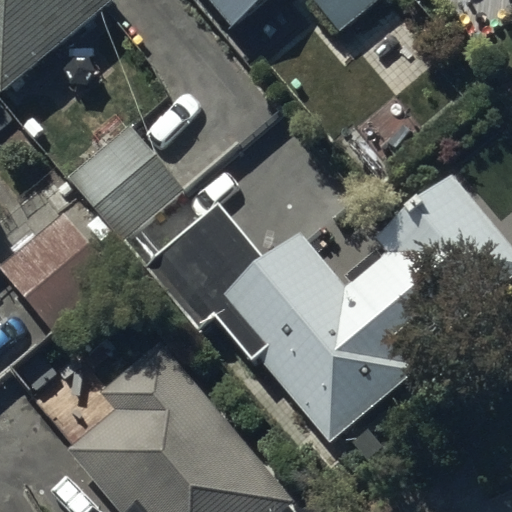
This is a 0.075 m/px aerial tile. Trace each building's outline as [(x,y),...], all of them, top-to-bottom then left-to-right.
[(0,0),(0,95),(6,102),(118,9),(111,0),(0,0)] [(205,0),(236,37),(280,0),(205,0)] [(325,0),(318,6),(345,38),(392,0),(325,0)] [(135,133),(73,184),(127,249),(189,198),(135,133)] [(270,270),(224,215),(151,275),(202,335),(218,322),(256,369),(261,365),(333,451),(483,327),(475,318),(511,287),(511,211),(499,223),(463,180),(380,249),(391,261),(349,296),(304,242),(270,270)] [(68,221),(3,274),(56,338),(121,285),(68,221)] [(295,511),(164,352),(105,400),(120,418),(73,458),(117,511),(295,511)]
